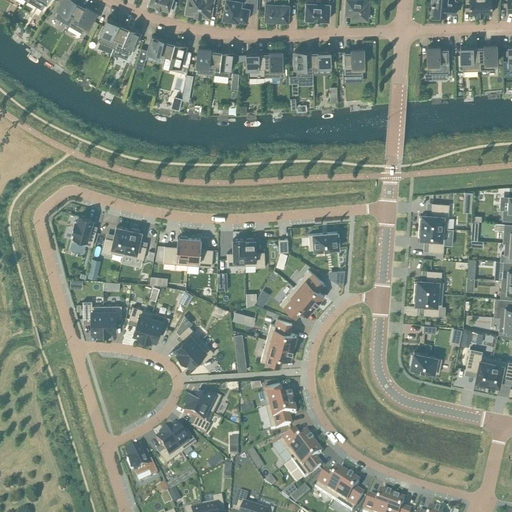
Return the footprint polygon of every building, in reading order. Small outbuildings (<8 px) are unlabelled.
[(68,24),(80,4),(75,1),(75,0),(61,0),(57,8),(58,9),(54,16),(68,24)] [(149,0),(149,2),(156,5),(162,7),(162,6),(169,9),(170,7),(174,8),(177,1),(174,0),(149,0)] [(187,2),(185,13),(196,15),(196,14),(204,15),(204,13),(211,14),(213,0),(190,0),(190,2),(187,2)] [(224,18),(224,19),(231,20),(231,19),(238,20),(238,18),(247,20),(249,11),(257,11),(257,0),(225,0),(223,18),(224,18)] [(265,0),(266,2),(265,18),(265,19),(288,20),(289,3),(288,0),(265,0)] [(305,17),(305,18),(329,19),(330,3),(329,3),(329,0),(322,0),(322,2),(306,1),(306,2),(306,6),(304,8),(304,12),(306,14),(305,17)] [(352,13),(352,17),(368,18),(368,16),(370,16),(370,9),(368,9),(368,0),(346,0),(346,13),(352,13)] [(433,4),(432,13),(447,15),(447,13),(456,14),(457,1),(455,1),(454,0),(431,0),(431,4),(433,4)] [(469,0),(470,13),(477,13),(477,14),(483,14),(483,13),(492,13),(491,0),(469,0)] [(80,4),(68,24),(83,33),(87,25),(88,26),(97,11),(86,5),(85,7),(80,4)] [(114,47),(123,25),(118,23),(119,22),(107,17),(101,33),(102,33),(99,41),(114,47)] [(123,25),(114,47),(129,54),(132,46),(134,47),(141,31),(129,26),(129,28),(123,25)] [(169,41),(163,40),(164,38),(152,35),(148,49),(147,51),(159,54),(160,53),(165,55),(169,41)] [(175,43),(169,41),(165,55),(163,64),(162,68),(169,70),(170,64),(182,67),(182,66),(188,67),(189,62),(182,61),(185,50),(187,44),(175,41),(175,43)] [(478,46),(479,70),(496,69),(495,61),(497,61),(496,44),(484,44),(484,46),(478,46)] [(479,70),(478,46),(473,46),(473,45),(460,45),(461,62),(462,62),(463,70),(479,70)] [(213,74),(216,50),(210,49),(210,48),(198,46),(196,63),(198,64),(197,72),(213,74)] [(439,46),(427,46),(428,63),(429,63),(429,73),(449,72),(449,47),(439,47),(439,46)] [(148,49),(141,47),(134,68),(142,70),(147,51),(148,49)] [(364,48),(352,48),(352,50),(342,50),(343,75),(363,75),(363,65),(364,65),(364,48)] [(216,50),(213,74),(230,76),(231,67),(232,68),(234,51),(222,49),(222,51),(216,50)] [(312,51),(313,65),(318,65),(318,66),(331,66),(330,49),(318,50),(318,51),(312,51)] [(191,52),(185,50),(182,61),(189,62),(191,52)] [(306,50),(294,50),(295,67),(296,67),(296,76),(313,75),(313,65),(312,51),(306,51),(306,50)] [(265,76),(264,52),(258,53),(258,51),(246,51),(246,68),(248,68),(248,77),(265,76)] [(264,52),(265,76),(281,76),(281,68),(282,68),(282,51),(270,51),(270,52),(264,52)] [(192,75),(187,74),(183,99),(188,100),(192,75)] [(173,102),(172,107),(180,109),(182,99),(177,97),(175,103),(173,102)] [(464,197),(463,212),(471,212),(472,197),(472,192),(464,192),(464,197)] [(503,209),(503,219),(511,219),(511,195),(509,195),(508,210),(503,209)] [(419,216),(419,225),(445,227),(445,228),(447,228),(449,204),(432,202),(431,214),(426,214),(422,214),(422,216),(419,216)] [(75,232),(72,240),(92,245),(96,231),(90,229),(93,219),(79,215),(77,221),(75,221),(73,231),(75,232)] [(503,242),(505,243),(505,242),(511,242),(511,223),(505,223),(503,242)] [(419,225),(418,235),(420,235),(420,238),(424,238),(430,238),(429,251),(443,252),(445,228),(445,227),(419,225)] [(106,237),(102,252),(111,254),(112,252),(123,254),(129,228),(117,226),(115,234),(114,239),(106,237)] [(129,228),(123,254),(144,259),(147,246),(138,244),(139,239),(141,231),(129,228)] [(340,248),(339,230),(312,232),(314,250),(340,248)] [(165,245),(164,262),(188,264),(190,238),(188,237),(188,236),(180,235),(180,237),(178,237),(178,236),(177,246),(165,245)] [(190,238),(188,264),(212,266),(213,249),(201,248),(202,238),(201,238),(201,239),(190,238)] [(234,252),(227,252),(228,265),(245,265),(244,239),(245,239),(245,238),(233,239),(234,252)] [(245,239),(244,239),(245,265),(256,264),(256,267),(265,266),(265,251),(256,251),(256,239),(253,239),(253,238),(247,238),(247,239),(245,239)] [(288,238),(279,239),(279,251),(288,251),(288,238)] [(501,253),(501,261),(504,261),(511,261),(511,242),(505,242),(505,243),(504,254),(501,253)] [(281,252),(279,259),(285,261),(287,254),(281,252)] [(92,258),(89,271),(98,273),(100,260),(92,258)] [(502,279),(511,280),(511,261),(504,261),(502,279)] [(414,281),(414,291),(443,293),(443,281),(441,281),(442,271),(427,270),(427,280),(421,279),(417,279),(417,281),(414,281)] [(312,271),(297,288),(316,305),(325,294),(319,290),(325,282),(312,271)] [(467,277),(466,290),(473,290),(474,277),(467,277)] [(501,279),(500,298),(501,298),(511,299),(511,296),(511,280),(502,279),(501,279)] [(308,315),(316,305),(297,288),(282,306),(296,317),(302,310),(308,315)] [(414,291),(413,301),(416,301),(415,303),(419,304),(425,304),(424,314),(439,315),(439,305),(442,305),(443,293),(414,291)] [(260,295),(256,302),(263,306),(267,299),(260,295)] [(500,317),(511,317),(511,299),(501,298),(500,317)] [(92,300),(83,300),(83,318),(92,318),(92,331),(97,331),(97,332),(104,332),(103,305),(92,305),(92,300)] [(122,305),(103,305),(104,332),(111,332),(111,331),(116,331),(115,317),(122,317),(122,305)] [(133,306),(129,318),(137,321),(133,333),(138,335),(138,336),(144,338),(152,312),(133,306)] [(152,312),(144,338),(151,340),(151,339),(156,340),(160,327),(166,329),(170,317),(152,312)] [(235,312),(233,320),(241,322),(243,314),(235,312)] [(184,339),(174,348),(178,351),(177,352),(182,357),(202,338),(190,326),(192,323),(185,315),(176,330),(180,334),(184,339)] [(511,317),(500,317),(498,335),(511,337),(511,317)] [(271,324),(267,339),(293,346),(296,334),(289,332),(292,323),(277,319),(276,325),(271,324)] [(453,328),(450,343),(459,345),(462,329),(453,328)] [(242,334),(234,335),(235,343),(243,342),(242,334)] [(202,338),(182,357),(186,362),(187,361),(191,365),(200,356),(205,361),(214,352),(202,338)] [(267,339),(261,360),(280,366),(283,356),(290,358),(293,346),(267,339)] [(470,348),(465,369),(477,371),(476,377),(475,381),(478,381),(477,384),(487,386),(493,357),(481,355),(482,350),(470,348)] [(435,373),(439,356),(413,350),(409,367),(435,373)] [(511,361),(493,357),(487,386),(496,388),(497,385),(499,386),(500,382),(501,376),(511,378),(511,361)] [(246,361),(237,362),(238,371),(247,370),(246,361)] [(280,382),(265,386),(270,407),(292,402),(289,390),(282,391),(280,382)] [(192,396),(189,403),(213,415),(222,398),(210,393),(207,398),(195,392),(193,397),(192,396)] [(270,407),(266,408),(271,430),(291,425),(288,416),(296,414),(292,402),(270,407)] [(187,409),(185,414),(196,420),(193,427),(206,434),(210,426),(208,425),(213,415),(189,403),(186,409),(187,409)] [(171,428),(166,433),(182,455),(197,444),(189,433),(184,437),(176,427),(172,429),(171,428)] [(295,431),(278,443),(292,461),(314,444),(313,443),(314,442),(310,438),(309,438),(306,434),(300,439),(295,431)] [(161,438),(157,441),(164,451),(159,455),(167,466),(182,455),(166,433),(160,437),(161,438)] [(314,444),(292,461),(305,478),(321,466),(315,459),(321,454),(322,453),(318,448),(317,449),(314,444)] [(230,446),(230,454),(238,454),(238,446),(230,446)] [(127,454),(126,454),(129,460),(127,461),(132,471),(133,470),(137,478),(149,472),(151,477),(158,474),(149,455),(143,458),(139,448),(134,451),(133,449),(126,453),(127,454)] [(253,449),(247,453),(250,458),(256,454),(253,449)] [(219,454),(214,458),(219,464),(224,460),(219,454)] [(326,471),(315,488),(334,500),(349,476),(343,473),(344,472),(339,469),(338,470),(334,476),(326,471)] [(349,476),(334,500),(352,511),(363,495),(355,490),(359,483),(355,481),(355,480),(350,477),(349,476)] [(271,477),(264,482),(272,487),(276,484),(271,477)] [(177,478),(167,485),(170,491),(182,485),(177,478)] [(165,483),(156,488),(160,495),(169,490),(165,483)] [(311,490),(305,484),(299,490),(293,484),(284,493),(290,499),(292,497),(297,503),(311,490)] [(176,489),(169,492),(174,503),(178,501),(181,500),(176,489)] [(168,492),(160,496),(165,506),(172,502),(168,492)] [(238,492),(233,511),(236,511),(254,511),(257,505),(246,501),(248,495),(238,492)] [(369,496),(363,511),(386,511),(392,497),(391,496),(386,493),(385,494),(381,493),(378,500),(369,496)] [(214,503),(202,505),(203,510),(204,509),(204,511),(224,511),(222,496),(213,498),(214,503)] [(392,497),(386,511),(410,511),(401,508),(404,501),(404,500),(398,498),(398,499),(392,497)]
